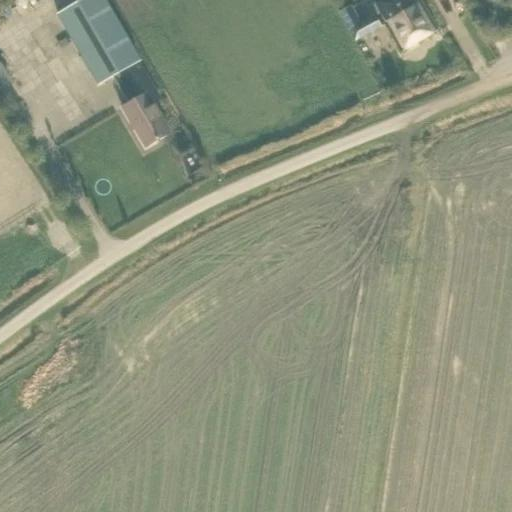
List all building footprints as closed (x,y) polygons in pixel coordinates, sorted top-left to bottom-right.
[(81,0),(56,15),(98,85),(123,70),(138,62),(140,61),(103,0),(81,0)] [(381,0),(373,5),(401,52),(438,30),(420,0),(381,0)] [(345,24),(356,18),(350,7),(339,13),(345,24)] [(8,62),(0,67),(0,83),(6,93),(21,84),(8,62)] [(123,109),(147,148),(172,132),(156,103),(161,100),(138,62),(123,70),(140,98),(123,109)]
